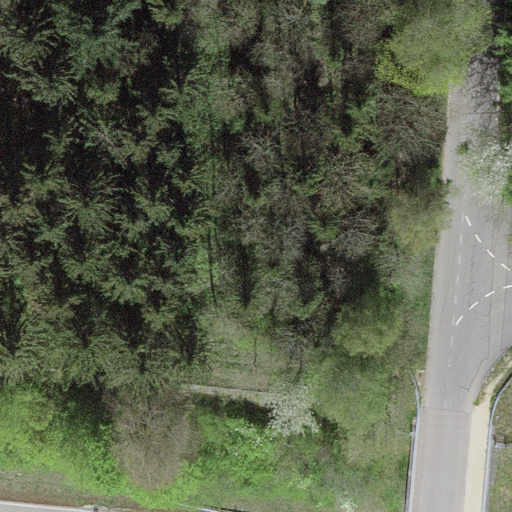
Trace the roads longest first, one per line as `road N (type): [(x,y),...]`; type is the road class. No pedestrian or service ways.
road 1 (tertiary): [(481,0),(457,265)]
road 2 (tertiary): [(457,265),(445,429)]
